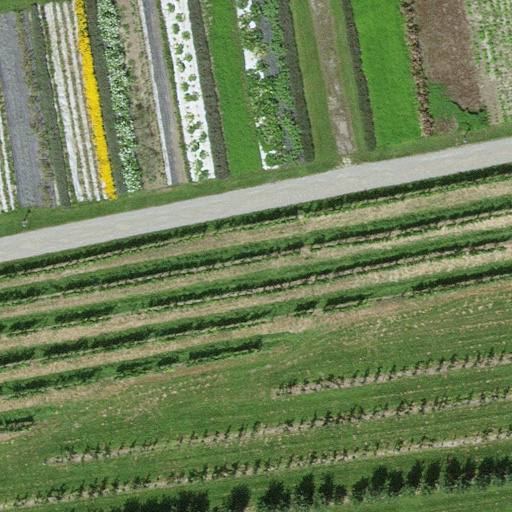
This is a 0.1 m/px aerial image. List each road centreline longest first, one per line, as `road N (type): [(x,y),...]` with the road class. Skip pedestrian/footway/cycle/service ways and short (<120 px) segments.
road 1 (track): [(511,151),(0,248)]
road 2 (track): [(320,0),(356,180)]
